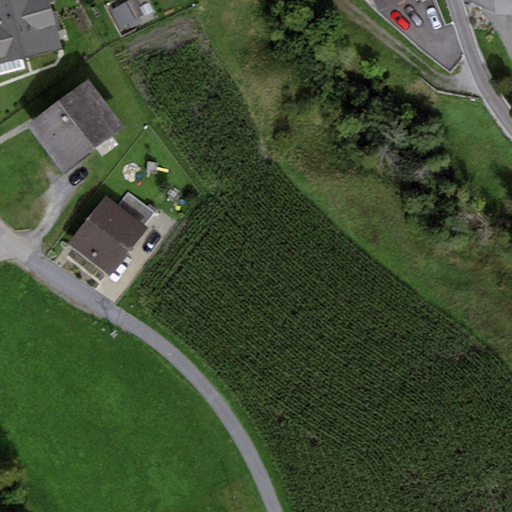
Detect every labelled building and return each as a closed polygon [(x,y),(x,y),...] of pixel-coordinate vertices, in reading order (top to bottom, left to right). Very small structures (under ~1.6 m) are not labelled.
[(0,0),(0,64),(62,48),(50,3),(56,1),(55,0),(0,0)] [(135,0),(132,0),(110,11),(119,29),(144,17),(135,0)] [(404,0),(372,0),(377,10),(404,0)] [(123,126),(86,80),(28,127),(65,173),(123,126)] [(118,205),(144,226),(154,215),(128,193),(118,205)] [(110,276),(148,230),(144,226),(118,205),(108,196),(69,243),(110,276)]
